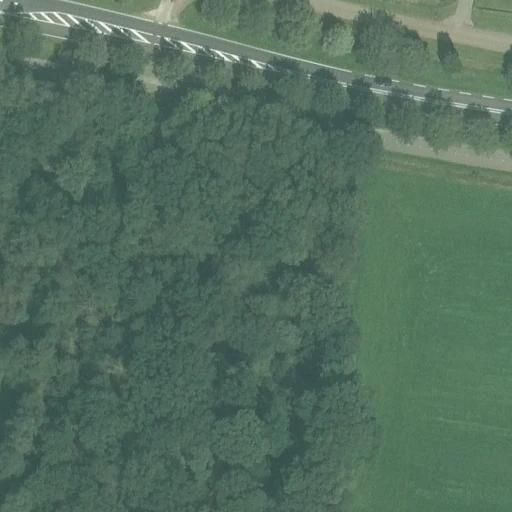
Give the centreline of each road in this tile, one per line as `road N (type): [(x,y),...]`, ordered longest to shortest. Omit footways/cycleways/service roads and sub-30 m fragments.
road 1 (primary): [(511,114),(0,12)]
road 2 (unclassified): [(511,162),(0,63)]
